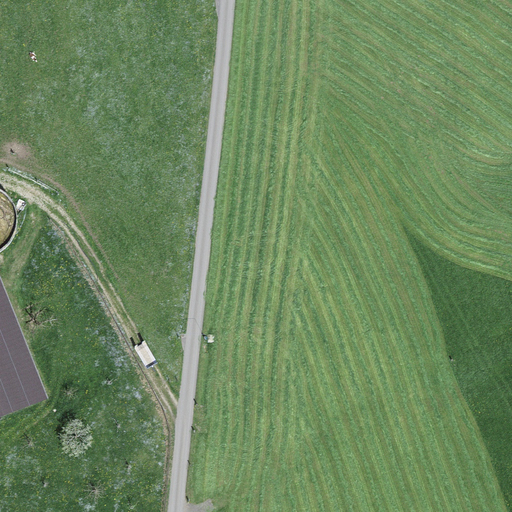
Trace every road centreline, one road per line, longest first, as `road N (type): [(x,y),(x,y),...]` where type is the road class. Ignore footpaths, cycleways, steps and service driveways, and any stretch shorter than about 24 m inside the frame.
road 1 (track): [(227,0),(177,511)]
road 2 (track): [(0,178),(37,198),(70,232),(188,435)]
